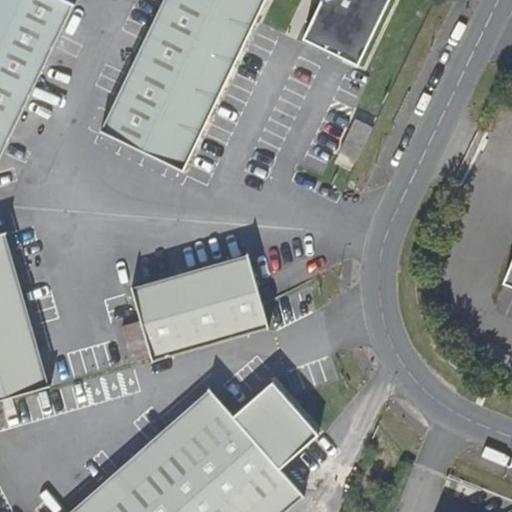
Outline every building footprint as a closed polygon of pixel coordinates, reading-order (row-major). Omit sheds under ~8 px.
[(0,0),(0,142),(69,0),(0,0)] [(166,0),(163,7),(103,130),(181,169),(219,90),(262,0),(319,0),(320,0),(301,37),(357,64),(387,0),(166,0)] [(356,159),(371,126),(354,118),(339,151),(356,159)] [(0,397),(42,386),(0,236),(0,397)] [(118,324),(127,360),(147,355),(148,357),(264,323),(245,255),(128,288),(137,320),(118,324)] [(207,390),(68,511),(276,511),(298,492),(276,468),(313,433),(269,382),(230,415),(207,390)]
